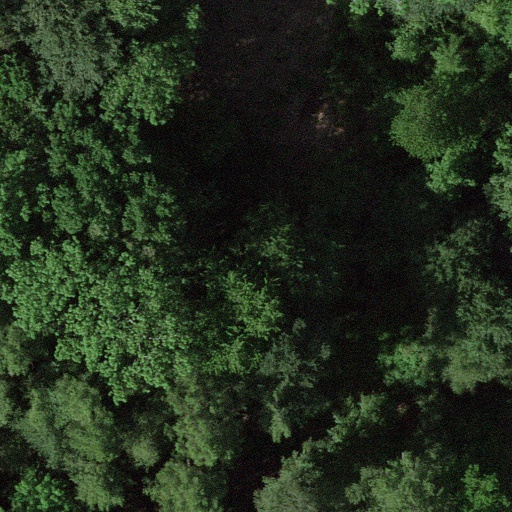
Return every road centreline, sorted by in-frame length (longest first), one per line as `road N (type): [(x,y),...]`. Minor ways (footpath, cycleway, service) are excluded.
road 1 (track): [(511,358),(398,415),(193,484),(159,511)]
road 2 (track): [(193,484),(110,426),(0,401)]
